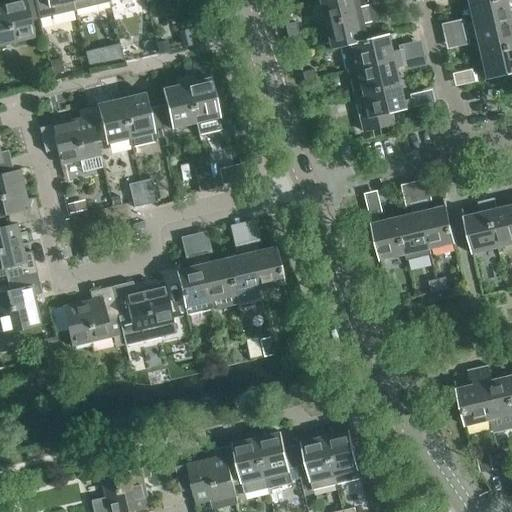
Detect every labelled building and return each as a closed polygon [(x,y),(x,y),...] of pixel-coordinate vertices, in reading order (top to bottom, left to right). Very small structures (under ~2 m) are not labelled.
[(0,45),(35,38),(25,0),(14,0),(0,3),(0,45)] [(34,0),(39,19),(75,10),(72,0),(34,0)] [(72,0),(75,10),(110,2),(109,0),(72,0)] [(319,0),(325,24),(378,11),(376,3),(365,6),(363,0),(319,0)] [(461,24),(463,32),(510,21),(505,0),(489,0),(469,5),(472,21),(461,24)] [(331,49),(342,47),(351,44),(372,39),(372,38),(368,23),(380,20),(378,11),(325,24),(331,49)] [(466,46),(459,20),(438,26),(445,51),(466,46)] [(476,38),(480,54),(511,46),(511,29),(510,21),(463,32),(465,41),(476,38)] [(284,25),(286,33),(298,30),(296,22),(284,25)] [(298,30),(286,33),(288,42),(300,39),(298,30)] [(347,70),(348,70),(404,57),(402,49),(390,51),(386,35),(372,38),(372,39),(351,44),(342,47),(347,70)] [(429,64),(422,38),(401,44),(407,69),(429,64)] [(166,42),(155,44),(158,54),(169,52),(166,42)] [(511,46),(480,54),(484,70),(472,73),(475,82),(511,72),(511,46)] [(348,70),(354,95),(398,84),(394,68),(406,66),(404,57),(348,70)] [(49,61),(53,75),(62,73),(59,58),(49,61)] [(90,67),(101,65),(99,58),(88,60),(90,67)] [(301,73),(303,81),(315,78),(313,70),(301,73)] [(475,85),(472,71),(450,75),(453,90),(475,85)] [(185,76),(195,122),(199,135),(232,127),(222,85),(212,87),(210,79),(195,82),(193,74),(185,76)] [(195,122),(185,76),(176,78),(178,86),(163,90),(166,104),(157,106),(162,127),(163,127),(171,125),(171,127),(195,122)] [(315,78),(303,81),(305,90),(317,87),(315,78)] [(398,84),(354,95),(363,132),(394,124),(391,113),(415,107),(413,98),(402,100),(398,84)] [(128,90),(119,92),(130,137),(129,137),(131,145),(156,140),(155,138),(165,135),(163,127),(162,127),(157,106),(148,108),(145,94),(130,98),(128,90)] [(437,105),(434,90),(412,95),(416,110),(437,105)] [(130,137),(119,92),(111,94),(112,102),(88,108),(97,143),(105,141),(106,143),(129,137),(130,137)] [(97,143),(88,108),(79,110),(80,118),(39,128),(45,153),(57,150),(60,165),(100,155),(97,143)] [(416,114),(405,117),(407,129),(419,126),(416,114)] [(318,121),(320,129),(332,127),(330,118),(318,121)] [(348,144),(339,147),(342,160),(352,158),(348,144)] [(0,174),(13,172),(13,171),(8,150),(0,151),(0,174)] [(217,163),(206,166),(211,189),(223,186),(217,163)] [(211,189),(206,166),(194,168),(199,192),(211,189)] [(0,216),(8,215),(10,225),(10,226),(17,224),(17,225),(40,219),(35,197),(27,199),(20,170),(13,171),(13,172),(0,174),(0,216)] [(426,177),(400,183),(405,204),(431,198),(426,177)] [(491,177),(482,179),(485,191),(493,189),(491,177)] [(152,179),(140,181),(146,205),(157,202),(152,179)] [(485,191),(482,179),(473,181),(476,193),(485,191)] [(146,205),(140,181),(128,184),(134,208),(146,205)] [(376,189),(361,192),(367,214),(381,210),(376,189)] [(119,196),(111,198),(113,205),(120,204),(119,196)] [(495,198),(487,200),(498,249),(511,245),(511,206),(498,210),(495,198)] [(428,199),(419,201),(431,250),(456,244),(447,207),(430,211),(428,199)] [(85,200),(77,202),(68,204),(70,214),(87,210),(85,200)] [(498,249),(487,200),(478,202),(481,214),(464,218),(473,255),(498,249)] [(414,215),(397,219),(406,256),(431,250),(419,201),(411,203),(414,215)] [(406,256),(397,219),(381,222),(379,211),(370,213),(381,262),(406,256)] [(255,217),(229,223),(234,244),(260,239),(255,217)] [(0,269),(4,268),(7,279),(37,272),(32,251),(24,253),(17,225),(17,224),(10,226),(10,225),(0,227),(0,269)] [(205,229),(179,235),(184,256),(210,250),(205,229)] [(256,240),(247,242),(259,289),(284,283),(275,247),(259,251),(256,240)] [(242,255),(226,259),(236,304),(261,299),(259,289),(247,242),(239,244),(242,255)] [(207,251),(198,253),(212,309),(212,310),(236,304),(226,259),(209,263),(207,251)] [(212,309),(198,253),(190,256),(192,267),(176,271),(186,315),(212,309)] [(37,272),(7,279),(10,290),(0,292),(0,329),(1,334),(41,325),(34,296),(42,294),(37,272)] [(446,279),(438,281),(440,292),(448,290),(446,279)] [(133,281),(111,286),(118,316),(129,314),(133,331),(173,322),(164,282),(135,289),(133,281)] [(440,292),(438,281),(429,283),(431,294),(440,292)] [(118,316),(111,286),(90,291),(92,300),(62,307),(72,346),(122,334),(118,316)] [(388,292),(390,303),(399,301),(397,290),(388,292)] [(286,339),(289,351),(299,348),(296,337),(286,339)] [(489,365),(479,368),(491,420),(511,414),(511,399),(507,378),(493,382),(489,365)] [(491,420),(479,368),(468,370),(471,387),(457,390),(465,426),(491,420)] [(333,427),(325,429),(335,475),(336,475),(338,484),(371,477),(362,438),(352,440),(350,432),(335,435),(333,427)] [(265,429),(256,431),(269,488),(293,483),(290,469),(299,466),(294,445),(285,447),(282,433),(267,437),(265,429)] [(318,439),(294,445),(299,466),(308,464),(314,490),(338,484),(336,475),(335,475),(325,429),(316,431),(318,439)] [(249,441),(225,447),(233,482),(234,482),(242,480),(245,494),(269,488),(256,431),(247,433),(249,441)] [(233,482),(225,447),(215,449),(217,457),(176,467),(181,492),(194,489),(197,504),(212,500),(214,509),(239,503),(234,482),(233,482)] [(507,453),(499,455),(502,466),(510,464),(507,453)] [(502,466),(499,455),(490,457),(493,468),(502,466)] [(135,511),(136,511),(151,508),(144,479),(152,477),(150,466),(102,478),(107,498),(93,501),(95,511),(135,511)]
